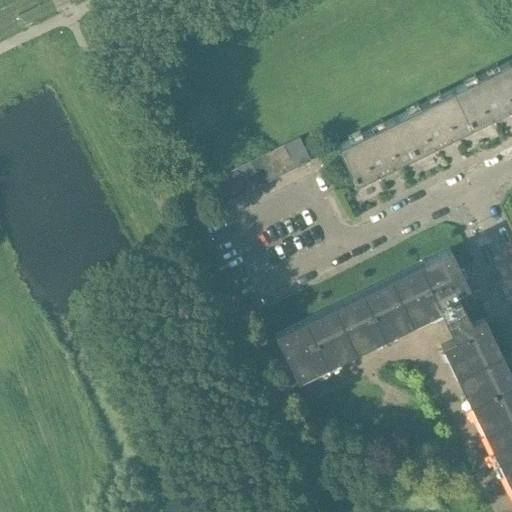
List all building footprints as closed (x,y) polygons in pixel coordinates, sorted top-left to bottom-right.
[(511,66),(509,61),(475,78),(451,89),(470,127),(511,106),(511,66)] [(451,89),(418,106),(393,118),(411,155),(470,127),(451,89)] [(393,118),(360,134),(336,146),(354,183),(411,155),(393,118)] [(298,137),(285,144),(296,167),(309,160),(298,137)] [(285,144),(272,150),(284,173),(296,167),(285,144)] [(272,150),(260,156),(271,179),(284,173),(272,150)] [(260,156),(247,162),(259,185),(271,179),(260,156)] [(247,162),(235,168),(246,191),(259,185),(247,162)] [(235,168),(222,174),(234,197),(246,191),(235,168)] [(222,174),(210,180),(221,204),(234,197),(222,174)] [(440,345),(511,493),(511,377),(482,316),(481,317),(479,314),(472,299),(473,298),(449,248),(274,333),(296,379),(439,310),(453,339),(440,345)]
